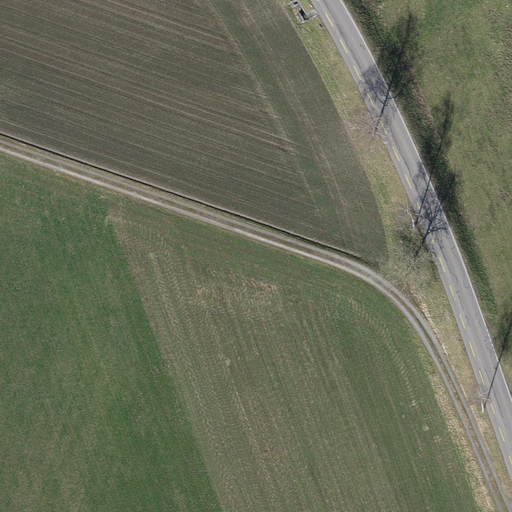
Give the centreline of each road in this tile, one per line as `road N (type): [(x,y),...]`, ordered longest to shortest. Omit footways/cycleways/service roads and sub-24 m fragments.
road 1 (track): [(0,149),(378,282),(421,328),(507,511)]
road 2 (tertiary): [(511,432),(396,121),(328,0)]
